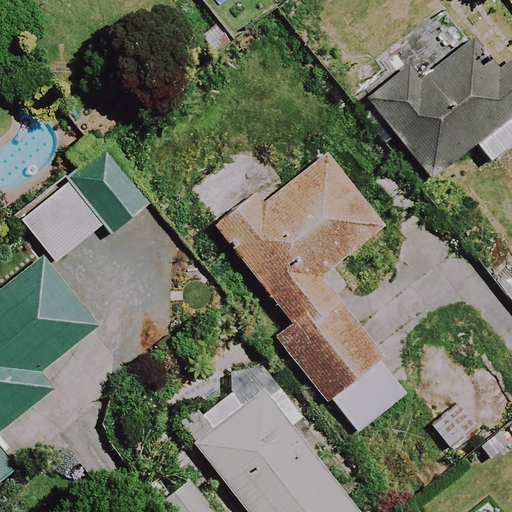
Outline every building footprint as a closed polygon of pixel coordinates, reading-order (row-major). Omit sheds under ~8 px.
[(511,54),(490,27),(451,58),(439,43),(368,101),(431,180),(476,144),(491,163),(511,145),(511,54)] [(382,228),(324,157),(266,203),(259,195),(215,229),(291,323),(275,336),(356,436),(411,392),(320,278),(382,228)] [(102,324),(43,254),(0,289),(0,482),(17,469),(0,448),(0,433),(52,391),(40,375),(102,324)] [(511,262),(496,273),(511,298),(511,262)] [(230,392),(183,429),(247,511),(356,511),(291,428),(303,419),(274,383),(242,408),(230,392)]
